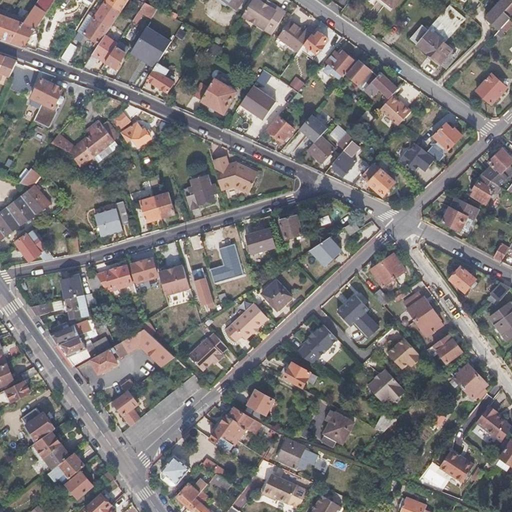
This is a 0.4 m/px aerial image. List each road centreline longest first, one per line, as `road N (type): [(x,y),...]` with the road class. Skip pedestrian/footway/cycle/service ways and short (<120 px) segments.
road 1 (residential): [(132,471),(393,228)]
road 2 (residential): [(0,47),(133,95),(327,185)]
road 3 (residential): [(327,185),(91,259),(0,275)]
road 4 (residential): [(307,0),(494,129)]
road 5 (tertiary): [(132,471),(0,291)]
road 6 (residential): [(511,385),(393,228)]
road 7 (residential): [(399,220),(494,129)]
road 8 (residential): [(399,220),(511,276)]
